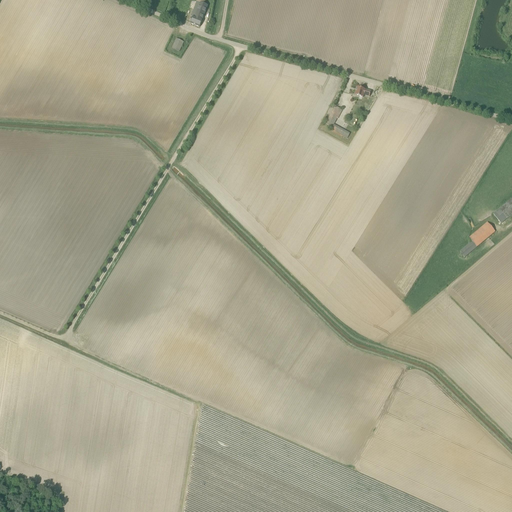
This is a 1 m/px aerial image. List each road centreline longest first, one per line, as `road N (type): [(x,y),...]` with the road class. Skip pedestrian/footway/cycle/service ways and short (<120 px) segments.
road 1 (track): [(243,47),(61,339),(0,313)]
road 2 (unclassified): [(511,121),(217,39),(124,0)]
